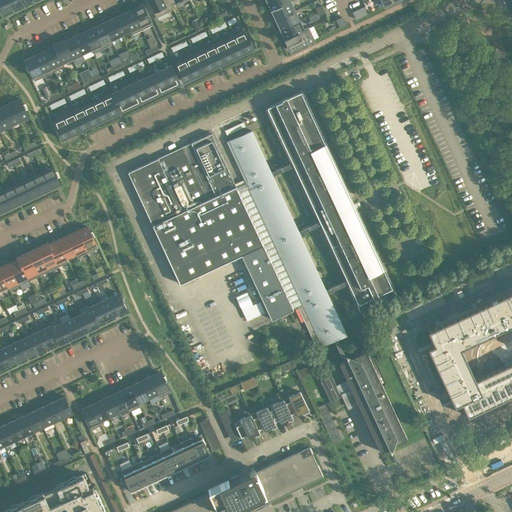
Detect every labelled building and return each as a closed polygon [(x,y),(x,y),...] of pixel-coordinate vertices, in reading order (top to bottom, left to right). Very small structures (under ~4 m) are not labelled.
[(7,0),(0,0),(0,9),(2,13),(12,9),(7,0)] [(19,0),(7,0),(12,9),(22,4),(19,0)] [(171,4),(168,0),(147,0),(153,11),(164,6),(165,7),(171,4)] [(266,0),(271,9),(290,0),(266,0)] [(275,19),(294,10),(290,1),(292,0),(290,0),(271,9),(270,10),(270,11),(271,10),(275,19)] [(142,5),(132,9),(142,30),(152,25),(142,5)] [(132,9),(122,14),(130,30),(132,35),(142,30),(132,9)] [(227,15),(225,9),(218,13),(220,18),(227,15)] [(358,9),(353,12),(356,19),(362,17),(358,9)] [(280,29),(299,20),(294,10),(275,19),(278,25),(277,25),(279,29),(280,29)] [(122,14),(113,19),(120,35),(130,30),(122,14)] [(342,17),(336,20),(340,27),(345,24),(342,17)] [(111,39),(120,35),(113,19),(103,23),(110,39),(111,39)] [(303,30),(299,20),(280,29),(284,39),(303,30)] [(103,23),(93,28),(103,48),(113,43),(111,39),(110,39),(103,23)] [(93,28),(83,32),(91,49),(93,53),(103,48),(93,28)] [(313,40),(307,28),(303,30),(284,39),(287,45),(288,45),(290,50),(311,41),(313,40)] [(244,31),(234,35),(242,53),(252,48),(244,31)] [(83,32),(74,37),(81,53),(91,49),(83,32)] [(234,35),(224,40),(233,58),(242,53),(234,35)] [(74,37),(64,41),(64,42),(71,58),(72,58),(81,53),(74,37)] [(54,46),(63,65),(63,64),(73,60),(72,58),(71,58),(64,42),(64,41),(63,40),(53,45),(54,46)] [(224,40),(214,45),(223,63),(233,58),(224,40)] [(214,45),(204,49),(213,67),(223,63),(214,45)] [(54,46),(44,51),(54,71),(64,66),(63,64),(63,65),(54,46)] [(213,67),(204,49),(195,54),(203,72),(213,67)] [(44,76),(54,71),(44,51),(34,55),(44,76)] [(195,54),(185,59),(193,77),(203,72),(195,54)] [(44,76),(34,55),(24,60),(34,81),(44,76)] [(185,59),(175,63),(183,81),(193,77),(185,59)] [(171,65),(161,70),(170,88),(180,83),(171,65)] [(161,70),(151,74),(160,92),(170,88),(161,70)] [(151,74),(142,79),(150,97),(160,92),(151,74)] [(142,79),(132,84),(140,102),(150,97),(142,79)] [(132,84),(122,88),(130,106),(140,102),(132,84)] [(130,106),(122,88),(112,93),(121,111),(130,106)] [(300,92),(266,108),(291,162),(293,167),(319,222),(321,226),(346,280),(349,285),(358,304),(392,288),(355,209),(300,92)] [(112,93),(102,98),(111,116),(121,111),(112,93)] [(102,98),(92,102),(101,120),(111,116),(102,98)] [(20,99),(10,103),(18,121),(28,116),(25,110),(27,109),(25,104),(23,105),(20,99)] [(92,102),(83,107),(91,125),(101,120),(92,102)] [(10,103),(0,108),(8,125),(18,121),(10,103)] [(83,107),(73,112),(81,129),(91,125),(83,107)] [(0,129),(8,125),(0,108),(0,129)] [(73,112),(63,116),(71,134),(81,129),(73,112)] [(63,116),(53,121),(62,139),(71,134),(63,116)] [(171,152),(127,172),(180,284),(240,256),(270,320),(297,307),(316,347),(346,333),(328,295),(326,290),(300,236),(298,231),(273,177),(271,172),(251,130),(227,141),(246,182),(236,186),(211,133),(181,147),(185,155),(174,160),(171,152)] [(293,167),(291,162),(271,172),(273,177),(293,167)] [(52,167),(42,172),(50,188),(60,183),(57,178),(59,177),(57,172),(55,173),(52,167)] [(50,188),(42,172),(32,177),(40,193),(50,188)] [(40,193),(32,177),(23,181),(30,197),(40,193)] [(23,181),(13,186),(21,202),(30,197),(23,181)] [(13,186),(3,190),(11,206),(21,202),(13,186)] [(11,206),(3,190),(0,191),(0,208),(1,211),(11,206)] [(321,226),(319,222),(298,231),(300,236),(321,226)] [(93,237),(94,236),(92,231),(90,232),(87,226),(77,231),(87,253),(98,248),(93,237)] [(77,231),(67,235),(78,257),(87,253),(77,231)] [(67,235),(58,240),(68,262),(66,257),(75,253),(77,257),(78,257),(67,235)] [(68,262),(58,240),(48,244),(47,243),(58,267),(68,262)] [(47,243),(37,247),(48,271),(58,267),(47,243)] [(48,271),(37,247),(27,252),(39,276),(48,271)] [(39,276),(27,252),(18,257),(29,280),(39,276)] [(29,280),(18,257),(17,257),(18,259),(9,263),(19,285),(29,280)] [(9,263),(0,267),(0,270),(9,290),(19,285),(9,263)] [(0,270),(0,288),(7,286),(9,290),(0,270)] [(349,285),(346,280),(326,290),(328,295),(349,285)] [(435,345),(428,348),(455,405),(461,402),(468,416),(511,395),(511,357),(503,362),(505,367),(475,381),(460,348),(511,324),(511,292),(428,331),(435,345)] [(119,293),(109,297),(117,314),(127,309),(124,304),(125,303),(123,298),(121,298),(119,293)] [(109,297),(99,302),(107,318),(117,314),(109,297)] [(89,307),(90,309),(97,323),(107,318),(99,302),(89,307)] [(88,330),(98,325),(97,323),(90,309),(80,313),(88,330)] [(88,330),(80,313),(71,318),(78,335),(88,330)] [(78,335),(71,318),(61,323),(68,339),(78,335)] [(51,328),(57,342),(58,344),(68,339),(61,323),(51,327),(51,328)] [(50,325),(41,330),(48,346),(57,342),(51,328),(51,327),(50,325)] [(41,330),(31,334),(39,351),(48,346),(41,330)] [(31,334),(21,339),(29,356),(39,351),(31,334)] [(21,339),(11,344),(19,360),(29,356),(21,339)] [(11,344),(1,348),(9,365),(19,360),(11,344)] [(1,348),(0,348),(0,369),(9,365),(1,348)] [(406,439),(366,350),(339,363),(347,380),(336,385),(331,374),(319,379),(330,402),(341,396),(347,409),(358,404),(379,452),(388,448),(390,453),(393,445),(406,439)] [(309,366),(299,370),(301,376),(312,372),(309,366)] [(160,372),(150,377),(158,395),(159,397),(170,392),(165,382),(167,382),(164,376),(163,377),(160,372)] [(148,400),(158,395),(150,377),(140,381),(148,397),(147,397),(148,400)] [(253,377),(248,379),(252,387),(257,385),(253,377)] [(138,402),(147,397),(148,397),(140,381),(130,386),(138,402)] [(130,386),(121,390),(130,411),(140,406),(138,402),(130,386)] [(121,390),(111,395),(118,411),(119,414),(120,416),(130,411),(121,390)] [(300,391),(283,399),(290,414),(298,410),(300,413),(303,411),(304,414),(309,412),(300,391)] [(111,395),(101,400),(109,416),(108,416),(109,418),(119,414),(118,411),(111,395)] [(65,396),(55,401),(63,417),(72,412),(65,396)] [(293,419),(290,414),(283,399),(267,406),(274,421),(282,417),(281,415),(284,413),(288,422),(293,419)] [(101,400),(91,404),(99,420),(108,416),(109,416),(101,400)] [(55,401),(45,405),(53,422),(63,417),(55,401)] [(325,403),(316,407),(333,444),(341,440),(325,403)] [(99,420),(91,404),(81,409),(91,430),(101,425),(99,420)] [(35,410),(43,426),(53,422),(45,405),(35,410)] [(277,427),(274,421),(267,406),(251,414),(258,429),(266,425),(267,428),(271,426),(272,429),(277,427)] [(35,410),(26,414),(33,431),(43,426),(35,410)] [(16,419),(24,435),(33,431),(26,414),(16,419)] [(255,437),(260,435),(258,429),(251,414),(234,422),(241,437),(246,434),(248,437),(254,434),(255,437)] [(16,419),(6,424),(14,440),(24,435),(16,419)] [(6,424),(0,426),(0,436),(4,445),(14,440),(6,424)] [(190,438),(201,461),(205,458),(205,457),(210,455),(201,434),(191,439),(190,438)] [(190,438),(180,442),(182,447),(190,464),(195,462),(196,463),(201,461),(190,438)] [(84,440),(80,442),(85,453),(89,451),(84,440)] [(251,468),(230,478),(232,482),(168,511),(246,511),(254,508),(252,503),(263,498),(266,503),(322,476),(309,447),(254,472),(251,468)] [(181,468),(190,464),(182,447),(173,451),(181,468)] [(181,468),(173,451),(163,456),(171,473),(181,468)] [(171,473),(163,456),(153,460),(161,477),(171,473)] [(161,477),(153,460),(144,465),(152,482),(161,477)] [(142,487),(152,482),(144,465),(134,469),(142,487)] [(142,487),(134,469),(124,474),(132,491),(142,487)] [(89,489),(82,475),(3,511),(55,511),(58,511),(56,507),(63,504),(66,505),(65,507),(67,508),(66,510),(68,511),(67,511),(103,511),(92,487),(89,489)]
